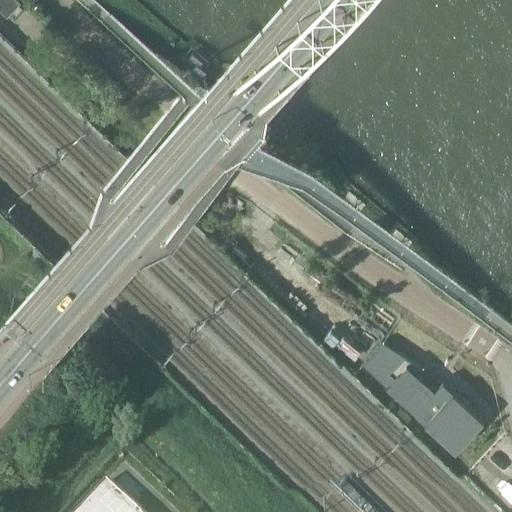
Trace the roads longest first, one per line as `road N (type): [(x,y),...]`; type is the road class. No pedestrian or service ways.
road 1 (unclassified): [(511,361),(267,191),(55,0)]
road 2 (secondary): [(0,384),(332,0)]
